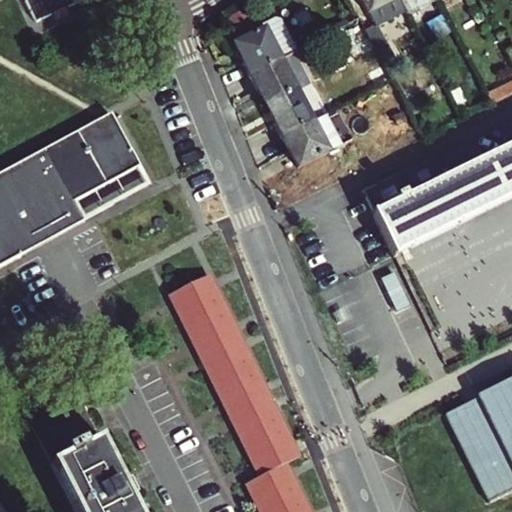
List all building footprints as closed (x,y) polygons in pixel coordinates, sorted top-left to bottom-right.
[(408,15),(400,0),(362,0),(378,30),(408,15)] [(436,0),(400,0),(408,15),(436,0)] [(270,21),(259,27),(262,32),(235,47),(252,77),(281,62),(295,55),(278,22),(270,21)] [(298,92),(281,62),(252,77),(268,107),(298,92)] [(314,121),(298,92),(268,107),(284,137),(314,121)] [(142,168),(114,114),(80,132),(109,186),(142,168)] [(331,151),(314,121),(284,137),(300,167),(331,151)] [(109,186),(80,132),(44,151),(73,205),(109,186)] [(457,231),(511,203),(511,147),(443,182),(435,186),(457,231)] [(84,224),(73,205),(44,151),(0,173),(0,269),(19,260),(18,258),(84,224)] [(435,186),(443,182),(431,157),(360,194),(371,217),(435,186)] [(153,189),(142,168),(109,186),(73,205),(84,224),(85,226),(153,189)] [(371,217),(369,218),(392,263),(457,231),(435,186),(371,217)] [(185,330),(223,310),(207,279),(169,299),(185,330)] [(223,310),(185,330),(199,358),(237,339),(223,310)] [(254,371),(237,339),(199,358),(216,390),(254,371)] [(496,505),(511,496),(511,371),(499,345),(476,357),(493,393),(479,400),(480,402),(451,418),(496,505)] [(283,430),(254,371),(216,390),(246,449),(283,430)] [(119,481),(78,400),(29,424),(74,511),(134,511),(126,496),(136,491),(129,476),(119,481)] [(299,462),(283,430),(246,449),(262,481),(286,469),(299,462)] [(259,511),(275,511),(301,499),(286,469),(262,481),(248,488),(259,511)] [(307,511),(301,499),(275,511),(307,511)]
